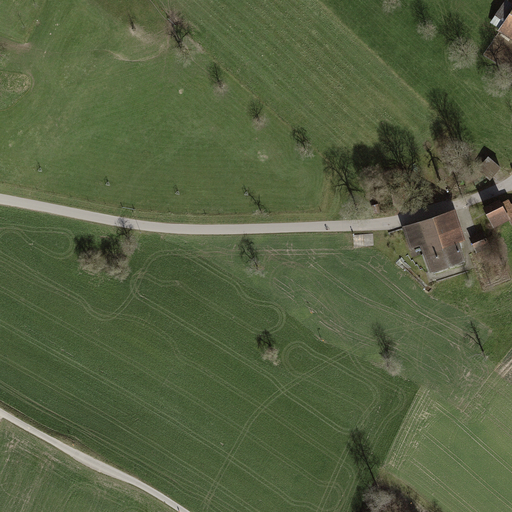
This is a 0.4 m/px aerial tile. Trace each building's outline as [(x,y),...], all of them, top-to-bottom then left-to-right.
[(504,23),(499,31),(511,39),(511,2),(508,0),(506,0),(495,17),(504,23)] [(501,167),(488,157),(478,169),(491,179),(501,167)] [(391,179),(395,204),(403,202),(399,177),(391,179)] [(485,209),(494,225),(509,218),(511,216),(511,208),(510,205),(508,200),(502,203),(501,201),(485,209)] [(422,243),(432,270),(464,260),(454,230),(458,228),(455,219),(451,221),(448,213),(404,228),(409,243),(414,242),(415,246),(422,243)] [(471,239),(477,251),(490,246),(488,241),(495,238),(492,230),(471,239)]
